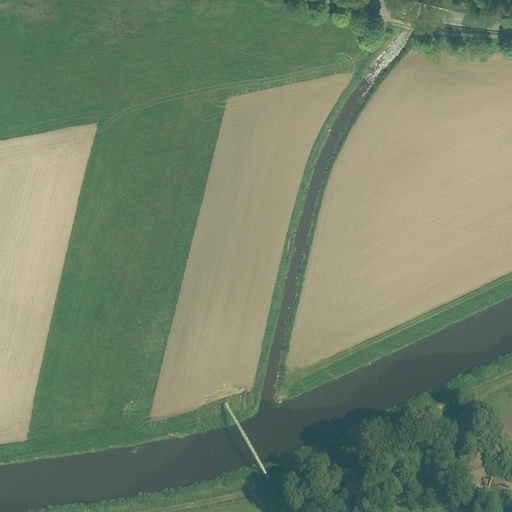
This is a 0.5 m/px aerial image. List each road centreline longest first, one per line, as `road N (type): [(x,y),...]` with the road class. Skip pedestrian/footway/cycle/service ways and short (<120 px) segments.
road 1 (track): [(157,511),(269,492),(309,470),(327,449),(511,368)]
road 2 (secondary): [(511,22),(374,0)]
